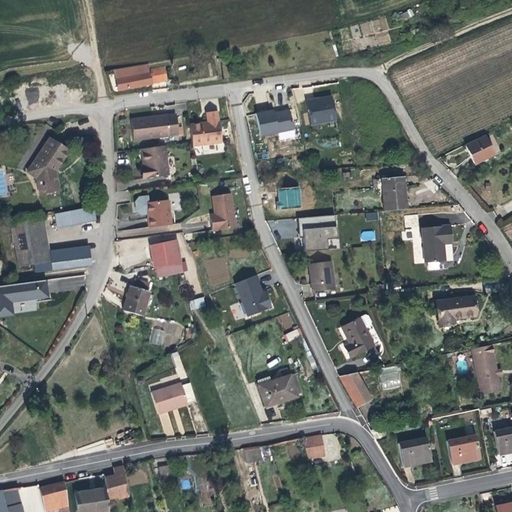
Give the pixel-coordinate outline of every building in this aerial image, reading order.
[(386,19),(360,23),(362,33),(387,30),(386,19)] [(165,70),(153,73),(151,66),(117,71),(120,90),(143,87),(168,83),(165,70)] [(38,90),(27,90),(27,103),(39,103),(38,90)] [(320,94),(304,97),(308,123),(335,119),(331,93),(320,94)] [(270,109),(254,113),(259,135),(293,128),(288,108),(277,111),(271,112),(270,109)] [(177,136),(174,115),(150,118),(129,121),(132,144),(177,136)] [(222,145),(218,116),(207,118),(208,126),(201,126),(190,128),(193,150),(222,145)] [(503,152),(493,132),(472,143),(478,155),(482,163),(503,152)] [(61,190),(59,169),(64,162),(72,150),(54,137),(33,169),(43,175),(45,193),(61,190)] [(146,181),(168,178),(163,148),(143,151),(146,167),(144,168),(146,181)] [(43,175),(33,169),(31,172),(39,177),(41,193),(45,193),(43,175)] [(384,210),(408,208),(406,194),(404,175),(382,177),(384,210)] [(300,187),(277,188),(278,208),(301,207),(300,187)] [(211,231),(235,227),(228,193),(210,196),(213,213),(214,219),(209,220),(211,231)] [(147,205),(146,198),(136,200),(134,204),(135,213),(140,216),(146,214),(148,214),(149,218),(147,218),(149,231),(172,228),(166,201),(147,205)] [(93,205),(53,211),(57,225),(95,219),(93,205)] [(47,249),(42,210),(10,214),(17,261),(33,259),(48,257),(47,249)] [(303,241),(303,247),(327,245),(325,235),(335,234),(335,223),(333,223),(333,213),(298,216),(298,223),(301,223),(301,226),(303,241)] [(366,221),(378,220),(377,213),(366,213),(366,221)] [(402,232),(403,237),(420,234),(417,213),(403,216),(406,231),(402,232)] [(424,227),(425,246),(445,243),(449,243),(454,242),(452,224),(424,227)] [(361,241),(375,240),(375,231),(361,231),(361,241)] [(155,270),(180,264),(174,240),(149,247),(152,258),(155,270)] [(445,243),(425,246),(427,261),(447,259),(445,243)] [(48,257),(33,259),(35,269),(90,262),(88,244),(47,249),(48,257)] [(0,256),(0,271),(8,270),(6,255),(0,256)] [(314,292),(335,289),(332,262),(310,265),(313,283),(314,292)] [(254,276),(235,284),(247,317),(272,308),(265,294),(264,292),(261,293),(254,276)] [(65,280),(49,279),(49,291),(64,291),(65,280)] [(11,290),(0,292),(0,314),(11,314),(11,301),(47,298),(45,281),(12,284),(11,290)] [(151,295),(153,288),(137,283),(135,290),(132,289),(130,297),(125,314),(144,319),(152,296),(151,295)] [(12,284),(0,285),(0,292),(11,290),(12,284)] [(467,316),(478,315),(475,295),(438,300),(442,324),(457,321),(456,318),(467,316)] [(204,298),(189,300),(191,309),(205,308),(204,298)] [(366,317),(362,316),(339,327),(344,338),(347,344),(341,347),(347,359),(371,348),(362,328),(367,326),(368,323),(366,317)] [(298,326),(283,333),(286,341),(302,334),(298,326)] [(154,328),(150,343),(161,346),(165,331),(154,328)] [(171,353),(179,379),(186,377),(178,351),(171,353)] [(479,388),(500,384),(493,353),(473,357),(479,388)] [(396,367),(378,370),(383,390),(401,387),(396,367)] [(357,408),(368,401),(353,375),(339,379),(357,408)] [(278,404),(300,398),(293,376),(271,382),(260,385),(265,404),(277,401),(278,404)] [(180,384),(186,400),(195,397),(190,380),(180,382),(180,384)] [(186,400),(180,384),(154,390),(160,413),(179,407),(187,405),(186,400)] [(502,394),(500,384),(479,388),(482,398),(502,394)] [(169,415),(161,417),(165,436),(173,434),(169,415)] [(511,450),(511,427),(495,432),(501,456),(504,455),(509,454),(508,451),(511,450)] [(309,459),(326,455),(322,435),(303,439),(309,459)] [(468,459),(480,456),(474,435),(448,442),(454,466),(463,464),(462,461),(468,459)] [(421,462),(431,460),(426,439),(398,446),(404,469),(413,467),(412,464),(421,462)] [(252,448),(256,464),(264,462),(261,447),(252,448)] [(245,449),(249,466),(256,464),(252,448),(245,449)] [(178,479),(175,465),(161,469),(164,482),(178,479)] [(129,494),(123,467),(114,470),(115,477),(105,480),(106,488),(108,498),(129,494)] [(68,506),(64,484),(40,489),(45,511),(68,506)] [(108,498),(106,488),(91,491),(75,493),(78,511),(109,511),(110,511),(108,498)]
